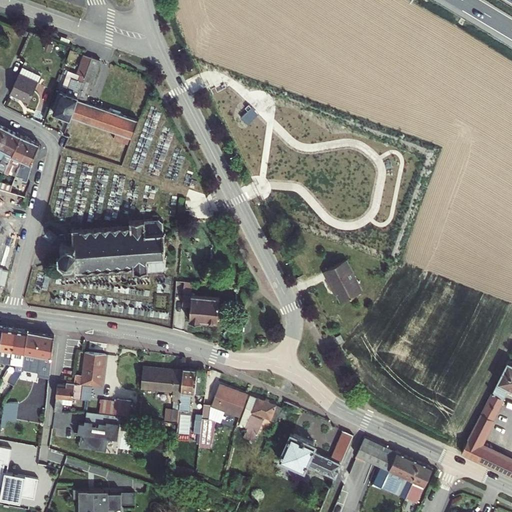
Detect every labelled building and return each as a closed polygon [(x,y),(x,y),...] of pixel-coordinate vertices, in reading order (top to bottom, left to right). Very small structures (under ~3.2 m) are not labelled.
[(70,120),(70,118),(83,83),(92,59),(83,56),(76,75),(68,73),(62,88),(67,90),(66,94),(61,93),(53,114),(59,116),(70,120)] [(92,59),(83,83),(91,86),(100,62),(92,59)] [(42,75),(24,66),(11,92),(25,99),(30,101),(42,75)] [(130,138),(132,139),(138,122),(85,104),(91,86),(83,83),(70,118),(77,120),(117,134),(115,141),(128,145),(130,138)] [(14,132),(8,129),(0,144),(0,148),(4,150),(0,158),(0,170),(4,172),(5,170),(7,166),(20,135),(14,132)] [(21,160),(30,140),(26,138),(20,135),(7,166),(5,170),(9,172),(14,161),(20,164),(21,160)] [(30,140),(21,160),(20,164),(16,171),(14,174),(22,177),(22,179),(27,181),(29,173),(32,164),(30,163),(39,144),(34,141),(30,140)] [(1,179),(0,180),(0,184),(8,187),(10,183),(1,179)] [(117,268),(125,267),(125,268),(127,268),(127,267),(133,266),(134,268),(136,268),(136,269),(134,269),(134,271),(136,271),(136,273),(138,273),(138,271),(148,270),(148,271),(151,271),(151,270),(163,269),(164,270),(166,270),(165,267),(166,266),(168,267),(169,265),(167,264),(166,255),(169,255),(168,253),(167,253),(165,233),(167,233),(167,231),(164,231),(164,222),(165,222),(165,220),(162,220),(161,219),(162,218),(160,217),(159,218),(146,219),(146,217),(143,217),(144,219),(134,220),(134,218),(131,218),(131,220),(130,220),(130,222),(131,221),(132,223),(130,223),(131,225),(123,226),(123,224),(121,224),(121,226),(113,226),(113,225),(111,225),(111,227),(103,227),(103,226),(100,226),(101,227),(94,228),(93,226),(91,227),(91,228),(83,229),(83,227),(80,227),(80,229),(75,229),(75,228),(73,228),(73,230),(71,230),(72,232),(74,232),(75,241),(73,241),(73,243),(66,243),(65,241),(63,241),(63,243),(61,242),(61,244),(63,245),(64,257),(62,256),(62,259),(65,259),(67,259),(68,259),(68,257),(74,257),(74,258),(76,258),(76,260),(74,260),(75,262),(77,262),(77,268),(75,268),(75,270),(77,270),(77,272),(79,272),(79,270),(84,270),(84,271),(87,271),(86,269),(95,269),(95,271),(97,271),(97,269),(105,268),(105,270),(107,270),(106,268),(115,268),(115,269),(117,269),(117,268)] [(68,257),(68,259),(77,268),(77,262),(75,262),(74,260),(76,260),(76,258),(74,258),(74,257),(68,257)] [(344,260),(323,272),(328,281),(334,291),(335,290),(342,302),(361,291),(344,260)] [(193,285),(184,285),(183,296),(192,296),(193,285)] [(192,296),(183,296),(183,306),(191,307),(190,321),(196,322),(202,322),(202,320),(219,321),(220,307),(226,308),(229,308),(230,299),(192,296)] [(4,327),(0,356),(0,360),(6,361),(8,348),(14,349),(17,328),(10,328),(4,327)] [(26,351),(29,330),(23,329),(17,328),(14,349),(18,349),(16,363),(24,364),(26,351)] [(29,330),(26,351),(53,356),(55,335),(42,333),(29,330)] [(340,334),(336,336),(340,343),(345,341),(343,337),(340,334)] [(24,364),(23,366),(34,369),(39,369),(38,375),(51,377),(53,356),(26,351),(24,364)] [(96,353),(87,353),(85,380),(77,380),(75,397),(88,398),(90,399),(91,385),(104,385),(106,354),(96,353)] [(511,362),(508,361),(506,366),(505,365),(497,382),(505,387),(511,389),(511,362)] [(143,387),(183,391),(185,369),(165,368),(145,366),(143,387)] [(185,369),(183,391),(181,408),(191,409),(193,392),(203,394),(206,369),(195,368),(185,367),(185,369)] [(58,397),(56,409),(65,410),(65,408),(65,403),(73,404),(74,397),(75,397),(77,380),(73,379),(69,379),(68,385),(59,384),(58,397)] [(213,399),(240,412),(249,391),(235,385),(222,379),(213,399)] [(502,471),(511,476),(511,459),(480,444),(506,392),(503,390),(505,387),(497,382),(467,441),(465,444),(461,452),(502,471)] [(267,399),(251,392),(238,423),(245,426),(242,435),(251,439),(264,414),(276,420),(282,407),(267,399)] [(124,398),(122,412),(135,413),(137,397),(125,395),(124,398)] [(122,412),(124,398),(102,397),(101,410),(122,412)] [(205,398),(204,412),(202,432),(215,433),(216,416),(211,415),(213,399),(205,398)] [(20,405),(7,404),(4,419),(17,421),(20,405)] [(110,420),(111,412),(97,410),(89,409),(87,422),(86,431),(84,444),(106,447),(108,435),(112,435),(113,428),(109,428),(110,420)] [(113,428),(112,435),(117,436),(119,421),(110,420),(109,428),(113,428)] [(344,427),(330,460),(313,452),(316,446),(292,435),(280,460),(310,474),(313,468),(335,478),(353,432),(349,429),(344,427)] [(354,456),(405,479),(398,496),(404,498),(411,482),(409,481),(418,462),(390,449),(363,436),(354,456)] [(39,497),(42,476),(9,472),(13,446),(0,444),(0,498),(21,502),(22,495),(39,497)] [(425,465),(418,462),(409,481),(411,482),(404,498),(416,504),(432,468),(425,465)] [(134,505),(134,489),(74,490),(75,511),(104,511),(104,505),(134,505)]
